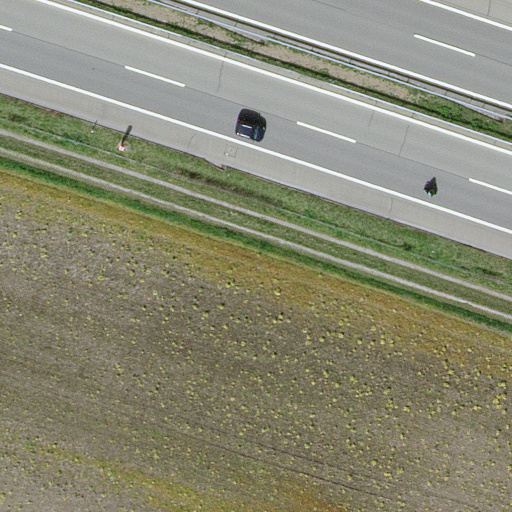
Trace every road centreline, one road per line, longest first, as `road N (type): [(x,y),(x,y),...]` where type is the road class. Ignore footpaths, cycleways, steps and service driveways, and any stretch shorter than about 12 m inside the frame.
road 1 (track): [(511,324),(0,152)]
road 2 (motorway): [(0,27),(511,193)]
road 3 (motorway): [(511,68),(308,0)]
